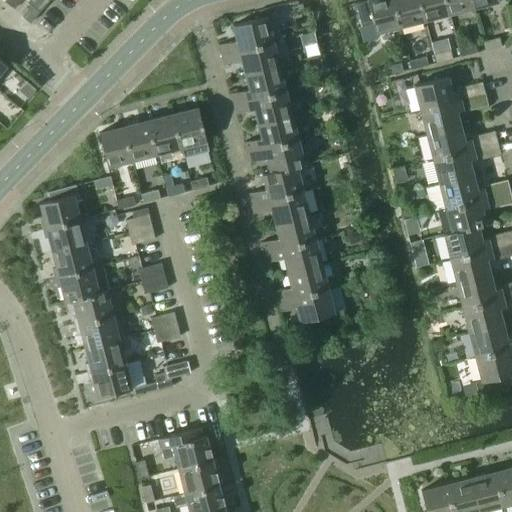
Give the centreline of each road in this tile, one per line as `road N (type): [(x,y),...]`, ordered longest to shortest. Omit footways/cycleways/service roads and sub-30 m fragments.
road 1 (residential): [(51,433),(215,393),(168,208)]
road 2 (tertiary): [(83,101),(165,16),(192,0)]
road 3 (residential): [(0,305),(51,433)]
